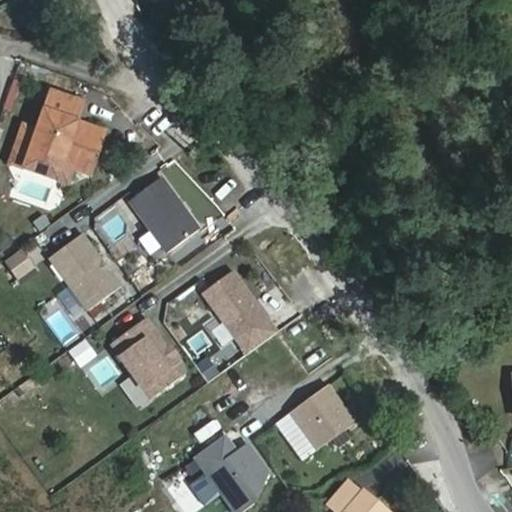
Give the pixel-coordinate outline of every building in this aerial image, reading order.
[(80,107),(48,95),(34,133),(24,160),(67,176),(69,170),(86,177),(101,136),(80,128),(77,135),(70,132),(73,125),(80,107)] [(77,135),(80,128),(73,125),(70,132),(77,135)] [(34,133),(20,128),(6,166),(63,186),(67,176),(24,160),(34,133)] [(153,180),(121,205),(160,256),(192,231),(153,180)] [(116,292),(76,240),(44,265),(84,316),(116,292)] [(20,254),(5,266),(18,283),(33,272),(20,254)] [(139,292),(151,283),(139,267),(128,276),(139,292)] [(197,295),(245,353),(274,329),(226,271),(197,295)] [(141,322),(108,348),(150,402),(183,376),(141,322)] [(82,346),(67,357),(78,371),(93,360),(82,346)] [(316,445),(352,416),(323,380),(287,409),(298,422),(316,445)] [(303,456),(316,445),(298,422),(284,433),(303,456)] [(242,511),(255,502),(268,471),(249,447),(242,452),(235,451),(222,435),(193,458),(205,474),(221,493),(235,511),(242,511)] [(249,447),(246,443),(235,451),(242,452),(249,447)] [(221,493),(205,474),(189,487),(205,506),(221,493)] [(346,511),(362,494),(348,483),(329,505),(336,511),(346,511)] [(385,511),(363,493),(362,494),(346,511),(385,511)]
